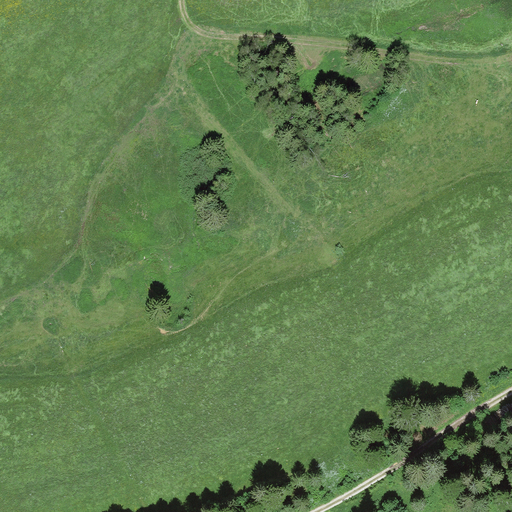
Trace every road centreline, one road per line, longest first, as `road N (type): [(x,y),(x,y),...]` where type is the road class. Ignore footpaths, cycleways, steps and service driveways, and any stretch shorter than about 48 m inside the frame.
road 1 (track): [(182,0),(194,29),(213,37),(309,40),(447,60),(511,51)]
road 2 (track): [(309,511),(511,394)]
